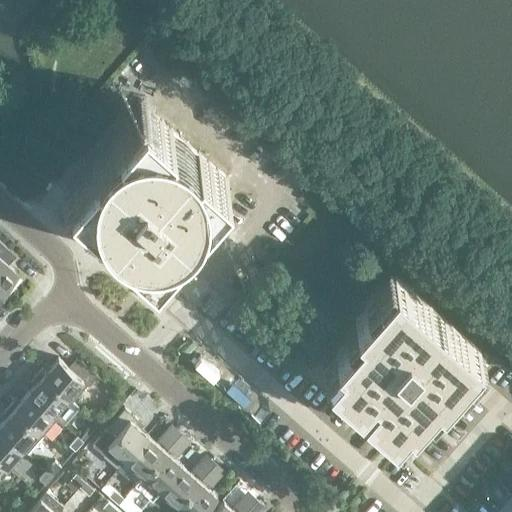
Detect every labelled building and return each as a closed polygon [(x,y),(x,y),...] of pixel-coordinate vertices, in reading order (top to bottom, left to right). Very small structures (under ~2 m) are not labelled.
[(68,192),(95,215),(98,218),(99,220),(100,221),(101,223),(102,224),(105,227),(108,230),(110,232),(114,235),(117,237),(119,238),(120,239),(123,239),(153,266),(180,236),(184,233),(186,231),(187,230),(190,228),(191,226),(193,224),(194,223),(195,221),(197,219),(198,218),(199,217),(200,214),(202,212),(203,209),(228,180),(142,107),(117,136),(114,137),(111,140),(107,143),(106,144),(104,147),(103,148),(101,150),(99,152),(96,158),(96,160),(68,192)] [(0,285),(3,288),(19,270),(9,262),(17,253),(0,237),(0,285)] [(359,325),(335,353),(340,357),(326,373),(393,431),(407,416),(411,420),(436,392),(441,396),(480,351),(394,276),(355,321),(359,325)] [(48,360),(39,369),(72,398),(88,381),(90,382),(98,373),(78,355),(69,365),(59,355),(51,363),(48,360)] [(35,382),(28,390),(57,415),(72,398),(39,369),(31,379),(35,382)] [(18,395),(10,404),(42,432),(57,415),(28,390),(21,398),(18,395)] [(5,416),(0,422),(0,425),(24,447),(27,450),(42,432),(10,404),(1,413),(5,416)] [(107,443),(125,459),(147,434),(140,428),(143,424),(124,407),(105,428),(114,436),(107,443)] [(0,456),(8,464),(24,447),(0,425),(0,456)] [(77,434),(83,440),(91,431),(85,425),(77,434)] [(69,444),(75,449),(83,440),(77,434),(69,444)] [(125,459),(142,475),(168,445),(158,437),(155,441),(147,434),(125,459)] [(151,499),(159,490),(181,465),(174,458),(177,454),(168,445),(142,475),(134,484),(151,499)] [(0,473),(8,464),(0,456),(0,473)] [(47,469),(53,474),(61,465),(55,459),(47,469)] [(159,490),(176,505),(202,476),(193,468),(189,472),(181,465),(159,490)] [(39,478),(45,483),(53,474),(47,469),(39,478)] [(70,477),(79,486),(85,479),(76,471),(70,477)] [(202,476),(176,505),(184,511),(201,511),(216,495),(208,488),(211,484),(202,476)] [(85,479),(79,486),(88,494),(94,488),(85,479)] [(56,511),(58,511),(65,503),(48,488),(26,511),(56,511)] [(108,494),(118,502),(123,496),(114,488),(108,494)] [(118,502),(127,510),(132,504),(123,496),(118,502)] [(103,506),(109,511),(113,511),(117,508),(108,500),(103,506)] [(242,511),(243,511),(233,503),(230,507),(222,500),(211,511),(242,511)]
